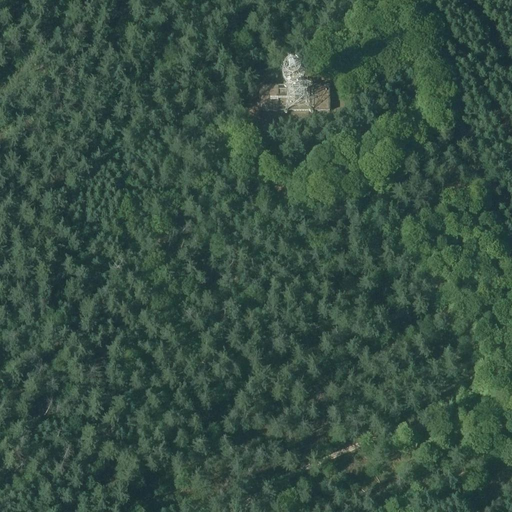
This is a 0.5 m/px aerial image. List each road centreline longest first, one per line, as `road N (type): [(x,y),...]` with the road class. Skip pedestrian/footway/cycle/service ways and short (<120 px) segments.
road 1 (track): [(229,511),(272,482),(364,441),(511,402)]
road 2 (track): [(414,0),(463,143)]
road 3 (unclassified): [(463,143),(511,264)]
